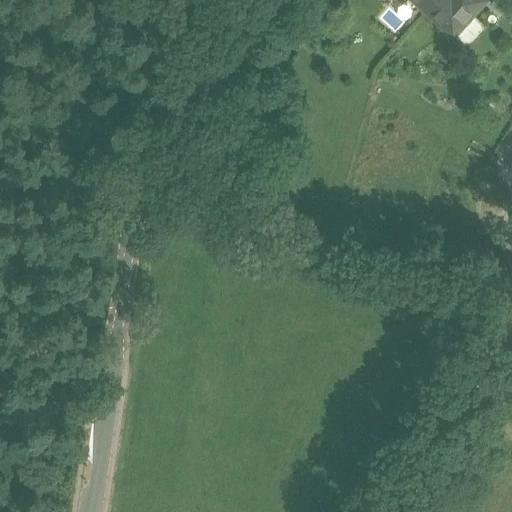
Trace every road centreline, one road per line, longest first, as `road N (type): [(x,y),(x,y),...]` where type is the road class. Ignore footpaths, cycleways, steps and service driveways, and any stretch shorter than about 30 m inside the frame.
road 1 (tertiary): [(89,511),(166,0)]
road 2 (track): [(511,326),(402,511)]
